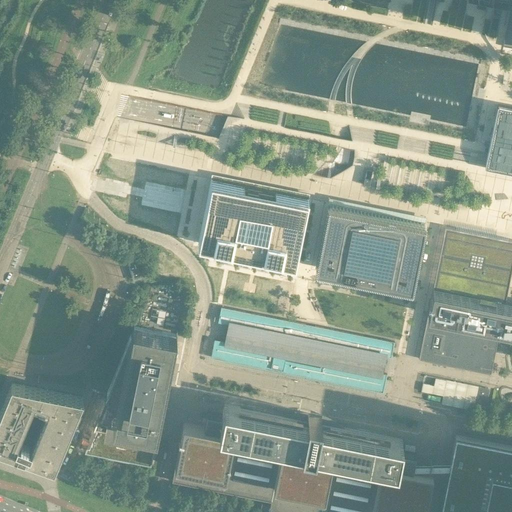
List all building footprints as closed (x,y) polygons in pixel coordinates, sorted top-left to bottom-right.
[(436,0),(427,0),(423,23),(432,25),(436,0)] [(511,0),(511,5),(503,45),(501,53),(508,55),(509,55),(511,55),(510,61),(511,61),(511,0)] [(511,173),(137,98),(124,161),(211,178),(258,188),(308,198),(511,239),(511,173)] [(511,107),(498,104),(490,141),(488,153),(485,167),(485,168),(511,172),(511,107)] [(211,178),(198,242),(244,252),(294,261),(308,198),(258,188),(211,178)] [(413,223),(412,223),(375,216),(338,208),(337,208),(336,208),(335,208),(334,208),(333,208),(333,209),(332,209),(331,209),(331,210),(330,210),(329,210),(329,211),(328,212),(327,213),(327,214),(326,214),(326,215),(326,216),(326,217),(317,259),(317,260),(317,261),(317,262),(317,263),(317,264),(317,265),(318,265),(318,266),(318,267),(319,267),(319,268),(320,269),(321,269),(321,270),(322,270),(322,271),(323,271),(324,271),(324,272),(325,272),(326,272),(400,287),(401,287),(402,287),(403,287),(404,287),(405,287),(405,286),(406,286),(407,286),(407,285),(408,285),(409,284),(410,284),(410,283),(411,282),(411,281),(412,281),(412,280),(412,279),(412,278),(419,243),(421,236),(421,235),(421,234),(421,233),(421,232),(421,231),(420,230),(420,229),(420,228),(419,228),(419,227),(418,227),(418,226),(417,226),(417,225),(416,225),(416,224),(415,224),(414,224),(413,224),(413,223)] [(511,303),(505,302),(511,266),(511,243),(444,230),(432,288),(428,311),(418,358),(491,373),(500,328),(511,330),(511,303)] [(141,276),(135,258),(128,260),(134,278),(141,276)] [(391,357),(394,342),(314,325),(313,330),(311,330),(311,329),(311,328),(311,327),(310,327),(309,327),(308,327),(307,327),(307,328),(307,329),(304,328),(305,323),(222,306),(219,321),(237,325),(234,342),(215,338),(211,357),(295,374),(296,367),(299,368),(299,369),(299,370),(300,370),(300,371),(301,371),(302,371),(303,371),(303,370),(304,370),(304,369),(307,370),(306,376),(383,392),(387,373),(374,371),(377,354),(391,357)] [(177,334),(133,325),(131,334),(84,449),(151,463),(166,386),(177,334)] [(474,410),(478,386),(446,379),(441,403),(474,410)] [(0,446),(54,466),(83,395),(11,381),(0,408),(0,446)] [(474,410),(483,412),(487,388),(478,386),(474,410)] [(424,511),(432,472),(412,468),(412,466),(414,460),(415,453),(400,450),(402,439),(328,424),(328,423),(328,422),(328,421),(327,420),(326,419),(325,419),(324,419),(324,420),(323,420),(323,421),(322,421),(322,422),(322,423),(320,423),(321,416),(314,415),(307,414),(306,420),(304,419),(304,418),(304,417),(304,416),(303,415),(302,415),(301,414),(300,415),(299,415),(298,416),(298,417),(298,418),(224,403),(222,414),(207,411),(203,426),(183,422),(172,480),(271,500),(268,511),(424,511)] [(511,511),(511,445),(455,435),(446,481),(439,511),(511,511)]
